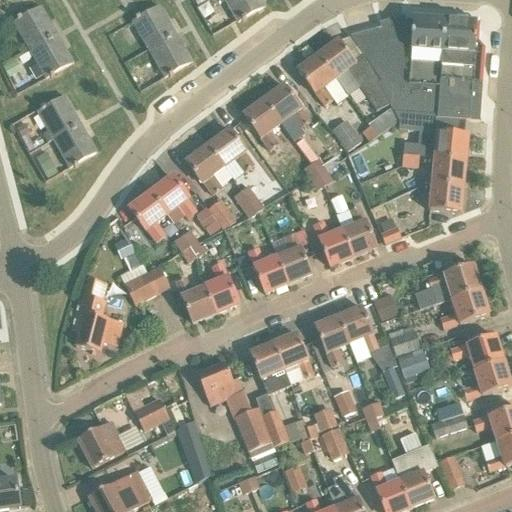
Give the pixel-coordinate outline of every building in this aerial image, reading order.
[(194,0),(193,1),(198,9),(207,3),(205,0),(194,0)] [(224,0),(238,25),(239,24),(239,23),(242,22),(243,23),(247,21),(246,20),(264,9),(265,10),(266,9),(260,0),(224,0)] [(30,52),(57,37),(41,8),(40,9),(41,9),(22,20),(21,19),(18,21),(19,22),(15,24),(14,24),(30,52)] [(160,8),(159,8),(159,9),(141,20),(140,18),(136,20),(137,22),(134,23),(133,23),(132,23),(149,52),(176,36),(160,8)] [(445,23),(413,21),(413,22),(412,21),(349,39),(364,60),(378,79),(377,80),(389,105),(393,114),(437,118),(439,94),(441,73),(445,23)] [(485,50),(481,50),(479,47),(476,47),(477,26),(445,23),(441,73),(473,76),(474,58),(484,58),(485,50)] [(230,26),(213,36),(219,46),(236,36),(230,26)] [(149,52),(165,80),(166,80),(166,79),(169,77),(170,79),(174,77),(173,75),(191,65),(192,64),(176,36),(149,52)] [(57,37),(30,52),(46,81),(47,80),(50,78),(51,79),(55,77),(54,76),(73,65),(73,66),(74,65),(57,37)] [(377,80),(378,79),(364,60),(356,66),(339,43),(318,58),(347,99),(360,89),(377,112),(389,105),(377,80)] [(318,58),(298,73),(316,97),(317,97),(325,109),(334,103),(336,107),(347,99),(318,58)] [(474,58),(473,76),(441,73),(439,94),(437,118),(437,121),(480,124),(480,122),(479,123),(484,58),(474,58)] [(4,69),(9,79),(22,72),(16,62),(4,69)] [(264,103),(282,127),(293,118),(303,131),(311,125),(301,112),(302,111),(284,88),(264,103)] [(81,127),(65,98),(64,99),(46,110),(45,108),(41,110),(42,112),(39,114),(39,113),(38,114),(54,142),(81,127)] [(282,127),(264,103),(244,117),(262,143),(263,142),(271,154),(279,148),(270,135),(282,127)] [(393,114),(395,116),(399,123),(399,131),(436,135),(437,121),(437,118),(393,114)] [(362,143),(348,123),(333,133),(347,154),(362,143)] [(370,129),(377,139),(384,134),(377,125),(370,129)] [(81,127),(54,142),(70,171),(71,170),(74,168),(75,169),(79,167),(77,166),(96,155),(97,155),(81,127)] [(16,131),(19,138),(24,135),(20,129),(16,131)] [(377,139),(370,129),(363,135),(370,145),(377,139)] [(224,170),(225,170),(235,162),(245,175),(254,168),(245,155),(246,154),(230,132),(208,148),(224,170)] [(437,135),(436,151),(435,161),(466,164),(469,138),(437,135)] [(208,148),(186,164),(203,187),(204,186),(213,199),(222,192),(221,190),(233,181),(225,170),(224,170),(208,148)] [(55,169),(47,154),(36,160),(45,175),(55,169)] [(420,160),(404,158),(403,169),(419,171),(420,160)] [(435,161),(432,187),(464,190),(466,164),(435,161)] [(319,178),(327,173),(320,163),(312,167),(319,178)] [(311,183),(319,178),(312,167),(305,172),(311,183)] [(319,178),(326,188),(333,184),(327,173),(319,178)] [(319,178),(311,183),(318,193),(326,188),(319,178)] [(173,179),(151,195),(167,217),(179,208),(188,221),(197,214),(188,201),(189,201),(173,179)] [(464,190),(432,187),(430,213),(461,216),(464,190)] [(242,194),(249,205),(257,200),(249,189),(242,194)] [(249,205),(242,194),(234,199),(242,210),(249,205)] [(151,195),(130,211),(146,233),(147,232),(157,245),(166,238),(156,225),(167,217),(151,195)] [(257,200),(249,205),(257,216),(264,210),(257,200)] [(221,202),(208,212),(223,232),(236,222),(221,202)] [(249,205),(242,210),(249,221),(257,216),(249,205)] [(366,223),(365,223),(359,208),(349,212),(355,227),(342,233),(354,260),(377,251),(366,223)] [(211,237),(221,229),(208,212),(207,210),(196,218),(211,237)] [(342,233),(329,238),(323,224),(315,227),(321,243),(319,243),(330,270),(354,260),(342,233)] [(190,250),(199,245),(191,233),(183,238),(190,250)] [(401,241),(401,240),(398,233),(382,239),(386,247),(401,241)] [(301,250),(300,250),(294,235),(284,239),(290,254),(277,259),(289,287),(312,277),(301,250)] [(182,255),(190,250),(183,238),(175,244),(182,255)] [(190,250),(198,261),(206,256),(199,245),(190,250)] [(190,250),(182,255),(190,266),(198,261),(190,250)] [(277,259),(265,264),(259,250),(249,254),(255,269),(254,269),(265,297),(289,287),(277,259)] [(237,260),(240,269),(247,266),(244,258),(237,260)] [(443,270),(440,262),(434,264),(437,272),(443,270)] [(229,280),(228,281),(222,266),(212,270),(219,285),(206,290),(217,316),(239,307),(229,280)] [(474,268),(428,282),(432,293),(433,293),(437,306),(452,302),(452,303),(482,293),(474,268)] [(158,297),(171,291),(160,270),(147,276),(158,297)] [(147,276),(125,287),(135,308),(158,297),(147,276)] [(123,326),(102,320),(107,304),(99,302),(103,285),(85,280),(71,332),(80,334),(76,349),(100,355),(103,345),(117,349),(123,326)] [(206,290),(192,296),(186,281),(176,285),(183,300),(182,300),(193,326),(217,316),(206,290)] [(452,303),(457,317),(441,322),(444,333),(490,318),(482,293),(452,303)] [(390,302),(373,307),(381,326),(397,320),(390,302)] [(370,355),(373,354),(379,351),(373,337),(373,336),(362,310),(339,319),(350,346),(364,341),(370,355)] [(350,346),(339,319),(315,329),(327,356),(328,356),(334,370),(342,366),(336,352),(350,346)] [(415,333),(405,336),(403,332),(389,336),(396,359),(421,351),(415,333)] [(297,336),(274,346),(285,372),(298,367),(305,382),(314,378),(308,363),(308,362),(297,336)] [(496,339),(451,353),(454,363),(470,358),(475,373),(504,364),(496,339)] [(250,356),(268,398),(272,396),(292,388),(289,382),(285,372),(274,346),(250,356)] [(417,358),(413,359),(412,355),(397,360),(404,381),(422,375),(417,358)] [(475,373),(479,388),(464,393),(467,404),(511,388),(504,364),(475,373)] [(251,414),(244,395),(238,382),(233,384),(225,366),(197,378),(210,409),(227,402),(252,460),(274,450),(260,411),(251,414)] [(382,375),(394,402),(407,397),(395,369),(382,375)] [(146,387),(136,392),(141,402),(151,397),(146,387)] [(348,392),(333,399),(343,420),(357,414),(348,392)] [(160,402),(134,415),(145,435),(170,422),(160,402)] [(385,416),(380,405),(371,408),(376,419),(385,416)] [(362,411),(366,423),(376,419),(371,408),(362,411)] [(331,410),(314,417),(321,434),(337,428),(338,427),(331,410)] [(303,444),(310,442),(307,431),(303,422),(284,429),(278,413),(263,419),(260,411),(274,450),(302,440),(303,444)] [(511,411),(474,424),(477,435),(492,430),(497,444),(511,439),(511,411)] [(431,426),(432,427),(436,441),(469,431),(464,417),(431,426)] [(371,434),(380,431),(376,419),(366,423),(371,434)] [(120,440),(112,424),(102,430),(77,443),(92,471),(126,453),(120,440)] [(177,433),(178,437),(186,458),(196,485),(211,479),(207,467),(207,466),(195,424),(187,428),(182,431),(177,433)] [(310,442),(319,438),(315,428),(307,431),(310,442)] [(339,430),(322,437),(332,463),(350,456),(341,435),(339,430)] [(511,439),(497,444),(501,460),(486,465),(489,475),(511,467),(511,439)] [(310,442),(303,444),(301,445),(305,457),(314,454),(310,442)] [(424,475),(438,469),(431,452),(429,447),(391,463),(394,469),(399,483),(400,483),(411,511),(434,501),(424,475)] [(454,458),(438,464),(450,494),(466,488),(454,458)] [(299,468),(284,474),(293,495),(307,489),(299,468)] [(399,483),(386,489),(380,474),(370,478),(377,494),(376,494),(384,511),(408,511),(411,511),(400,483),(399,483)] [(134,511),(152,503),(137,475),(88,500),(94,511),(134,511)] [(362,511),(358,501),(357,502),(350,487),(348,488),(343,477),(333,481),(335,488),(328,491),(336,510),(335,510),(335,511),(362,511)] [(255,479),(247,483),(252,494),(260,491),(255,479)] [(16,481),(0,483),(0,511),(6,511),(20,510),(16,481)] [(252,494),(247,483),(239,486),(244,497),(252,494)] [(227,493),(220,497),(224,504),(231,499),(227,493)] [(335,511),(335,510),(330,511),(319,511),(315,502),(306,506),(308,511),(335,511)]
